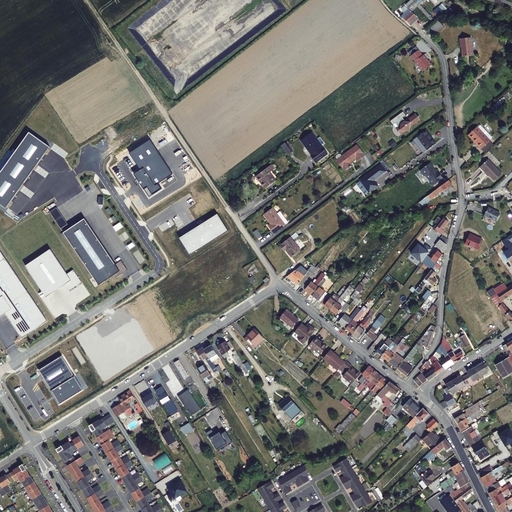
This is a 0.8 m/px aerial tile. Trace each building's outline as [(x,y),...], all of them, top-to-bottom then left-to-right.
[(416,0),(410,0),(406,5),(409,8),(409,9),(400,17),(401,18),(402,17),(411,25),(417,19),(416,18),(417,17),(412,11),(417,6),(420,9),(421,9),(427,16),(429,14),(417,0),(416,0)] [(445,10),(440,5),(434,11),(439,16),(445,10)] [(443,27),(440,23),(431,30),(435,34),(443,27)] [(473,55),(471,37),(459,38),(460,46),(462,46),(462,50),(461,50),(462,56),(473,55)] [(420,51),(412,57),(422,71),(432,63),(430,60),(428,61),(427,59),(427,58),(424,54),(423,55),(420,51)] [(503,103),(501,101),(493,108),(495,111),(503,103)] [(407,114),(404,111),(391,120),(393,123),(396,122),(398,125),(396,127),(401,133),(406,130),(410,131),(411,126),(421,119),(420,117),(420,114),(418,114),(416,112),(406,120),(404,116),(407,114)] [(480,127),(478,127),(467,136),(471,141),(472,141),(475,144),(474,145),(479,151),(479,150),(488,143),(488,142),(484,138),(487,135),(480,127)] [(430,137),(425,131),(417,138),(427,151),(434,145),(429,138),(430,137)] [(50,146),(29,132),(0,172),(0,203),(6,208),(50,146)] [(312,132),(301,140),(312,155),(311,155),(316,162),(328,153),(322,145),(322,146),(317,140),(318,139),(312,132)] [(129,152),(140,169),(134,174),(149,197),(162,188),(159,183),(173,174),(150,139),(129,152)] [(287,142),(281,146),(287,155),(293,151),(287,142)] [(492,147),(488,143),(479,150),(483,155),(492,147)] [(365,156),(357,145),(337,160),(345,171),(352,165),(350,162),(355,158),(358,161),(365,156)] [(381,155),(378,151),(372,155),(375,159),(381,155)] [(501,175),(488,161),(479,168),(484,173),(485,172),(493,182),(501,175)] [(433,167),(429,162),(419,170),(424,176),(425,175),(432,186),(443,178),(438,172),(436,173),(432,168),(433,167)] [(387,171),(381,164),(360,180),(369,192),(379,186),(375,181),(387,171)] [(269,171),(267,168),(256,176),(265,188),(276,180),(269,171)] [(452,185),(449,180),(418,203),(421,206),(439,193),(441,195),(445,192),(444,191),(447,189),(450,192),(454,189),(451,185),(452,185)] [(285,225),(273,208),(264,214),(271,224),(268,226),(273,233),(285,225)] [(485,216),(496,222),(500,214),(489,208),(485,216)] [(228,230),(218,213),(179,237),(190,254),(228,230)] [(116,278),(121,274),(119,271),(120,271),(85,218),(63,232),(99,285),(114,274),(116,278)] [(444,218),(442,220),(438,225),(435,229),(440,233),(448,221),(444,218)] [(439,239),(444,243),(447,239),(441,234),(438,238),(439,239)] [(482,240),(469,234),(465,243),(478,249),(482,240)] [(503,253),(507,259),(511,255),(511,248),(511,247),(511,246),(511,243),(511,242),(511,241),(511,234),(502,241),(507,250),(503,253)] [(300,250),(290,237),(280,246),(284,251),(286,250),(292,257),(300,250)] [(446,245),(444,243),(439,239),(435,245),(444,252),(446,245)] [(65,284),(69,291),(82,282),(73,270),(67,274),(50,249),(25,265),(46,297),(65,284)] [(422,262),(424,259),(428,254),(422,250),(420,253),(414,249),(407,258),(418,267),(422,262)] [(442,254),(437,251),(431,259),(436,262),(442,254)] [(47,321),(5,258),(0,261),(0,316),(5,313),(22,338),(47,321)] [(432,270),(434,267),(424,259),(422,262),(432,270)] [(119,271),(121,274),(128,270),(121,260),(115,264),(120,271),(119,271)] [(306,280),(311,273),(317,265),(314,263),(308,270),(308,271),(304,276),(298,271),(297,272),(295,270),(287,276),(301,286),(306,280)] [(317,265),(311,273),(313,275),(321,265),(319,263),(317,265)] [(434,267),(432,270),(416,289),(419,291),(422,287),(423,288),(426,283),(428,285),(430,283),(433,284),(436,280),(433,277),(436,273),(437,274),(441,270),(441,267),(437,263),(434,267)] [(336,270),(332,267),(327,273),(331,276),(336,270)] [(311,283),(306,280),(301,286),(305,289),(305,290),(310,294),(325,275),(322,272),(318,277),(313,284),(311,283)] [(325,275),(310,294),(321,302),(326,294),(327,293),(320,288),(329,277),(326,274),(325,275)] [(494,291),(491,293),(495,297),(507,289),(503,283),(494,289),(494,291)] [(340,298),(331,309),(337,314),(341,309),(345,311),(350,305),(346,302),(343,306),(340,304),(353,288),(349,285),(347,288),(341,296),(340,298)] [(511,285),(507,289),(495,297),(492,299),(496,306),(497,306),(505,315),(502,317),(505,320),(502,322),(508,328),(511,324),(511,313),(502,302),(501,300),(511,292),(511,285)] [(338,294),(341,296),(347,288),(345,286),(338,294)] [(351,297),(354,299),(357,296),(360,292),(356,290),(351,297)] [(426,301),(432,294),(428,290),(422,297),(426,301)] [(330,297),(326,294),(321,302),(331,309),(340,298),(337,295),(334,293),(331,297),(330,297)] [(357,296),(354,299),(352,302),(355,305),(360,299),(357,296)] [(437,307),(433,304),(429,310),(432,313),(437,307)] [(346,328),(353,334),(360,325),(356,322),(367,308),(364,306),(361,310),(346,328)] [(338,322),(346,328),(361,310),(358,307),(350,317),(345,314),(338,322)] [(292,314),(286,309),(279,317),(292,328),(298,320),(292,315),(292,314)] [(360,325),(353,334),(359,338),(365,330),(364,329),(372,319),(371,318),(375,312),(372,309),(360,325)] [(402,310),(397,316),(405,322),(410,316),(402,310)] [(385,319),(380,315),(372,325),(373,326),(366,334),(374,341),(377,336),(373,333),(385,319)] [(307,328),(301,323),(291,335),(302,345),(305,341),(306,341),(313,333),(312,332),(315,330),(309,325),(307,328)] [(431,326),(417,344),(422,347),(423,345),(428,347),(433,332),(434,332),(436,328),(431,326)] [(264,338),(255,329),(244,338),(253,348),(264,338)] [(470,344),(462,332),(458,334),(463,342),(460,344),(463,348),(470,344)] [(384,335),(382,333),(368,350),(370,352),(384,335)] [(443,336),(442,344),(454,363),(464,357),(461,352),(456,355),(443,336)] [(321,342),(315,337),(309,345),(320,354),(327,346),(322,342),(321,342)] [(227,343),(225,341),(217,346),(224,358),(228,355),(227,352),(230,349),(230,348),(233,347),(230,341),(227,343)] [(382,356),(388,348),(392,343),(388,341),(386,344),(385,343),(381,348),(379,347),(376,351),(382,356)] [(382,356),(389,361),(396,353),(399,348),(401,345),(399,343),(393,352),(388,348),(382,356)] [(425,350),(422,347),(417,344),(404,359),(397,368),(407,375),(413,367),(407,363),(417,349),(422,353),(425,350)] [(454,363),(442,344),(439,347),(446,357),(440,361),(445,368),(454,363)] [(204,349),(210,358),(212,357),(214,360),(219,357),(211,345),(204,349)] [(212,361),(210,358),(204,349),(203,347),(196,351),(199,356),(201,355),(203,359),(205,358),(214,372),(216,371),(216,372),(218,371),(212,361)] [(249,373),(235,350),(233,352),(235,355),(233,356),(239,366),(241,365),(246,374),(249,373)] [(344,361),(330,350),(323,358),(337,370),(338,368),(344,361)] [(396,353),(389,361),(397,368),(404,359),(396,353)] [(39,370),(60,404),(83,389),(62,356),(39,370)] [(436,359),(433,356),(430,359),(433,363),(432,364),(433,365),(431,367),(437,374),(444,369),(436,359)] [(511,360),(510,357),(496,365),(503,377),(511,372),(511,360)] [(189,376),(179,360),(174,363),(184,379),(189,376)] [(344,361),(338,368),(344,373),(342,375),(351,383),(359,373),(350,366),(351,365),(345,360),(344,361)] [(428,380),(437,374),(431,367),(429,365),(427,362),(426,362),(423,365),(426,369),(427,370),(425,371),(421,368),(419,370),(422,373),(427,379),(428,380)] [(475,368),(481,377),(485,375),(486,377),(492,372),(487,363),(484,365),(483,363),(475,368)] [(213,377),(205,364),(198,368),(207,383),(211,380),(210,379),(213,377)] [(362,384),(374,370),(369,366),(362,374),(363,375),(359,381),(362,384)] [(481,377),(475,368),(467,372),(469,374),(466,376),(471,385),(478,381),(477,380),(481,377)] [(369,380),(371,382),(379,373),(374,370),(362,384),(364,386),(365,384),(369,380)] [(371,391),(372,390),(383,377),(379,373),(371,382),(374,384),(369,389),(371,391)] [(417,377),(423,383),(427,379),(422,373),(417,377)] [(465,389),(471,385),(466,376),(462,378),(461,376),(453,381),(459,390),(463,387),(465,389)] [(388,380),(383,377),(372,390),(377,393),(388,380)] [(423,383),(417,377),(414,380),(419,386),(423,383)] [(459,390),(453,381),(446,385),(450,391),(449,391),(450,393),(451,393),(451,394),(459,390)] [(390,417),(391,415),(396,407),(384,396),(389,391),(390,392),(392,391),(396,394),(400,389),(390,382),(378,394),(385,401),(384,403),(388,406),(384,411),(390,417)] [(172,415),(178,411),(170,399),(162,386),(155,390),(163,403),(164,403),(172,415)] [(366,397),(367,395),(369,393),(370,392),(366,388),(359,396),(360,397),(363,394),(366,397)] [(188,389),(178,396),(191,415),(199,409),(190,395),(191,394),(188,389)] [(157,401),(152,392),(142,399),(147,407),(157,401)] [(454,405),(457,403),(451,394),(451,393),(444,398),(449,406),(453,404),(454,405)] [(133,399),(129,394),(120,400),(121,403),(112,409),(117,416),(126,410),(129,415),(134,412),(127,402),(133,399)] [(295,404),(289,397),(279,405),(283,410),(286,413),(295,404)] [(348,408),(351,405),(344,398),(341,402),(348,408)] [(414,417),(421,410),(410,399),(403,407),(414,417)] [(473,405),(472,405),(469,407),(465,410),(467,412),(464,414),(464,413),(454,419),(457,423),(479,411),(481,409),(484,408),(480,401),(473,405)] [(423,408),(421,410),(414,417),(407,425),(410,429),(419,420),(421,422),(429,414),(423,408)] [(479,411),(457,423),(462,430),(469,426),(468,424),(472,421),(471,420),(481,414),(479,411)] [(356,416),(352,413),(336,430),(340,433),(356,416)] [(115,421),(110,414),(106,416),(111,423),(115,421)] [(397,419),(391,415),(390,417),(386,420),(392,425),(397,419)] [(103,418),(106,423),(107,426),(111,423),(106,416),(103,418)] [(487,422),(484,417),(476,422),(479,426),(487,422)] [(106,423),(103,418),(91,425),(94,430),(106,423)] [(430,432),(431,430),(439,423),(434,419),(427,426),(429,427),(427,429),(430,432)] [(193,429),(189,422),(182,427),(186,433),(193,429)] [(107,426),(106,423),(94,430),(98,437),(104,432),(102,429),(107,426)] [(474,431),(471,427),(462,432),(470,445),(479,440),(477,435),(474,431)] [(98,437),(97,437),(102,444),(110,440),(115,436),(110,429),(104,432),(98,437)] [(511,433),(509,429),(501,434),(499,431),(493,434),(497,440),(501,438),(505,445),(510,443),(511,445),(511,433)] [(177,441),(170,430),(162,435),(169,445),(177,441)] [(432,449),(442,441),(437,435),(436,436),(431,430),(430,432),(423,438),(432,449)] [(217,449),(232,440),(226,431),(216,437),(215,435),(210,438),(217,449)] [(407,440),(402,445),(408,452),(422,439),(416,434),(411,439),(407,440)] [(74,442),(70,444),(75,451),(84,445),(79,436),(73,440),(74,442)] [(401,443),(402,445),(407,440),(411,439),(408,437),(401,443)] [(110,440),(102,444),(107,452),(121,444),(118,439),(112,443),(110,440)] [(445,439),(442,441),(432,449),(431,450),(434,453),(435,454),(445,447),(446,449),(445,450),(448,453),(452,449),(450,446),(451,446),(445,439)] [(483,444),(481,441),(472,446),(474,449),(474,450),(477,455),(478,454),(481,459),(489,454),(483,444)] [(63,458),(66,462),(73,457),(71,453),(75,451),(70,444),(69,442),(62,446),(56,449),(58,452),(59,452),(60,454),(62,459),(63,458)] [(121,444),(107,452),(112,461),(120,456),(118,452),(124,448),(121,444)] [(165,453),(153,461),(158,470),(171,462),(165,453)] [(120,456),(112,461),(117,469),(131,460),(128,455),(122,459),(120,456)] [(73,457),(66,462),(68,465),(67,466),(72,474),(80,469),(78,465),(84,462),(81,457),(75,460),(73,457)] [(344,472),(352,467),(347,458),(333,466),(337,472),(341,469),(340,469),(342,468),(344,472)] [(131,460),(117,469),(122,477),(130,472),(128,468),(134,464),(131,460)] [(441,484),(445,490),(451,485),(454,483),(453,482),(455,481),(452,477),(464,470),(459,462),(451,468),(453,470),(448,473),(451,477),(441,484)] [(21,482),(30,476),(26,470),(26,469),(23,464),(20,466),(18,468),(18,467),(13,470),(14,471),(19,478),(21,482)] [(309,473),(305,464),(296,469),(304,483),(310,480),(307,475),(307,476),(306,475),(309,473)] [(425,487),(427,486),(423,481),(433,473),(432,472),(430,470),(427,473),(420,465),(412,472),(425,487)] [(481,477),(486,487),(492,484),(496,481),(493,474),(503,468),(501,465),(497,468),(493,470),(481,477)] [(479,473),(481,477),(493,470),(490,466),(479,473)] [(357,475),(352,467),(344,472),(346,475),(344,476),(344,475),(340,478),(343,483),(357,475)] [(80,469),(72,474),(77,482),(91,473),(88,469),(82,472),(80,469)] [(296,469),(287,475),(292,483),(296,481),(296,482),(298,486),(304,483),(296,469)] [(466,475),(464,470),(452,477),(455,481),(453,482),(454,483),(466,475)] [(10,473),(15,481),(19,478),(14,471),(10,473)] [(130,472),(122,477),(127,485),(141,476),(138,471),(132,475),(130,472)] [(10,473),(7,476),(11,483),(15,481),(10,473)] [(91,473),(77,482),(82,490),(90,485),(88,481),(94,477),(91,473)] [(436,477),(433,473),(423,481),(427,486),(433,482),(431,480),(436,477)] [(0,478),(0,483),(7,494),(11,491),(7,485),(11,483),(7,476),(6,475),(0,478)] [(292,483),(287,475),(278,480),(286,493),(292,490),(290,486),(289,486),(288,485),(292,483)] [(354,489),(362,485),(357,475),(343,483),(347,489),(351,487),(350,486),(352,485),(354,489)] [(454,483),(458,490),(459,488),(462,492),(471,485),(466,475),(454,483)] [(30,476),(21,482),(23,486),(24,485),(25,487),(34,482),(30,476)] [(141,476),(127,485),(132,493),(140,488),(138,484),(144,480),(141,476)] [(492,498),(511,485),(511,477),(509,479),(511,483),(502,489),(499,483),(493,486),(492,484),(486,487),(492,498)] [(172,485),(168,487),(171,492),(167,494),(171,500),(180,494),(182,498),(189,494),(180,480),(172,485)] [(269,488),(270,488),(275,486),(271,480),(258,488),(263,497),(271,492),(269,488)] [(34,482),(25,487),(27,489),(26,490),(28,494),(38,488),(34,482)] [(90,485),(82,490),(87,498),(101,489),(98,485),(92,489),(90,485)] [(367,493),(362,485),(354,489),(356,493),(355,494),(354,493),(350,495),(354,501),(367,493)] [(451,494),(452,496),(463,511),(471,511),(480,505),(478,501),(470,507),(469,507),(468,507),(462,499),(473,491),(471,485),(462,492),(459,488),(458,490),(455,491),(451,494)] [(511,485),(492,498),(497,506),(506,500),(503,496),(510,492),(511,494),(511,485)] [(382,499),(374,486),(371,488),(379,501),(382,499)] [(140,488),(132,493),(137,501),(151,492),(149,487),(142,491),(140,488)] [(38,488),(28,494),(30,497),(31,497),(33,499),(41,493),(38,488)] [(418,488),(408,494),(411,499),(421,492),(418,488)] [(101,489),(87,498),(92,506),(100,501),(98,498),(104,494),(101,489)] [(151,492),(137,501),(142,509),(149,505),(150,504),(148,500),(154,496),(151,492)] [(273,496),(271,492),(263,497),(268,506),(281,498),(278,492),(274,494),(274,495),(273,496)] [(41,493),(33,499),(34,501),(33,502),(36,505),(45,499),(41,493)] [(364,507),(372,502),(367,493),(354,501),(357,507),(361,505),(361,504),(362,503),(364,507)] [(440,503),(447,511),(458,511),(461,510),(450,495),(440,503)] [(511,500),(511,496),(506,500),(497,506),(500,511),(508,511),(505,507),(511,503),(511,502),(511,500)] [(45,499),(36,505),(38,509),(39,509),(40,511),(49,505),(45,499)] [(297,499),(291,503),(295,508),(301,505),(297,499)] [(100,501),(92,506),(95,511),(100,511),(111,505),(108,501),(102,505),(100,501)] [(270,509),(271,511),(282,511),(281,509),(282,509),(283,509),(287,507),(283,501),(270,509)] [(149,505),(142,509),(144,511),(154,511),(161,508),(159,503),(152,507),(150,504),(149,505)]
